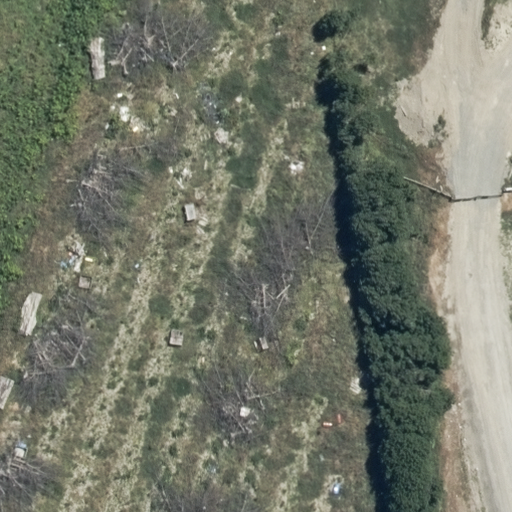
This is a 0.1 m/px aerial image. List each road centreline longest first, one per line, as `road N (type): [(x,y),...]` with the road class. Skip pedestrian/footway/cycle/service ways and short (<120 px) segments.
road 1 (track): [(476,219),(461,55),(468,0)]
road 2 (unclassified): [(511,410),(476,219)]
